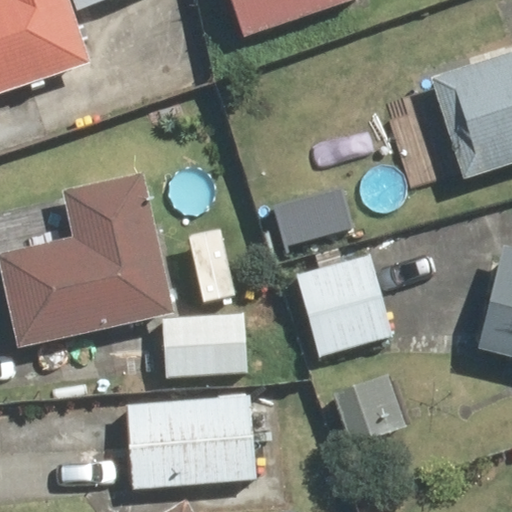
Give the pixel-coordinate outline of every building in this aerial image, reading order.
[(0,0),(0,95),(77,68),(59,19),(111,0),(0,0)] [(228,0),(242,40),(353,0),(228,0)] [(511,49),(421,82),(457,185),(511,165),(511,49)] [(68,244),(0,257),(0,282),(13,350),(159,323),(171,386),(253,371),(243,317),(181,329),(151,170),(57,187),(68,244)] [(362,252),(289,275),(316,360),(389,337),(362,252)] [(511,255),(495,252),(476,357),(511,364),(511,255)] [(384,378),(330,399),(349,446),(402,425),(384,378)] [(253,404),(122,407),(124,490),(255,487),(253,404)] [(196,511),(191,503),(175,511),(196,511)]
